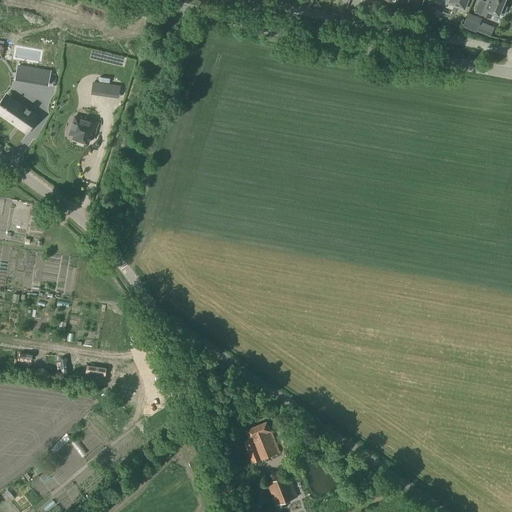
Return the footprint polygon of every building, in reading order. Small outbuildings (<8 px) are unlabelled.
[(449,0),(448,3),(464,10),(467,0),(449,0)] [(486,0),(486,3),(479,0),(474,12),(490,19),(492,13),(498,15),(499,14),(503,15),(506,7),(502,6),(504,0),(486,0)] [(476,32),(481,19),(468,13),(462,27),(476,32)] [(15,79),(29,82),(31,67),(18,65),(15,79)] [(43,69),(41,84),(48,85),(50,70),(43,69)] [(113,91),(119,92),(120,86),(105,84),(103,95),(113,96),(113,91)] [(12,99),(2,113),(9,117),(8,119),(16,125),(17,124),(20,126),(19,127),(27,133),(37,118),(31,113),(32,111),(26,108),(26,109),(12,99)] [(94,139),(99,123),(76,115),(71,128),(77,130),(75,135),(74,138),(89,143),(91,137),(94,139)] [(15,204),(13,244),(30,245),(33,205),(15,204)] [(103,300),(99,320),(119,324),(123,303),(103,300)] [(20,314),(22,302),(15,301),(13,313),(20,314)] [(7,348),(2,377),(39,382),(43,353),(7,348)] [(115,364),(111,393),(118,386),(132,400),(161,384),(144,349),(115,364)] [(43,353),(39,382),(74,387),(78,358),(43,353)] [(78,358),(74,387),(111,393),(115,364),(78,358)] [(113,405),(96,422),(111,437),(128,420),(113,405)] [(270,431),(266,422),(245,430),(249,439),(243,441),(252,463),(280,452),(274,438),(273,438),(270,431)] [(78,440),(74,444),(86,458),(91,454),(78,440)] [(274,506),(298,497),(288,474),(265,483),(274,506)]
